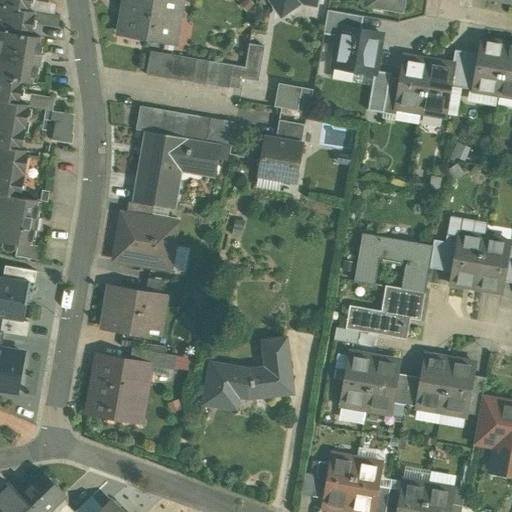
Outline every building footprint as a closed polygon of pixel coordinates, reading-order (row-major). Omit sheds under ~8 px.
[(0,0),(0,6),(29,12),(30,0),(0,0)] [(124,0),(119,34),(168,42),(172,17),(179,19),(181,0),(124,0)] [(271,0),(281,14),(299,2),(314,4),(314,0),(271,0)] [(402,0),(371,0),(371,4),(401,9),(402,0)] [(29,12),(0,6),(0,30),(31,36),(34,18),(35,13),(29,12)] [(363,17),(327,11),(323,35),(337,37),(339,27),(360,31),(363,17)] [(360,31),(339,27),(337,37),(332,67),(374,74),(375,75),(376,72),(381,41),(376,34),(360,31)] [(0,30),(0,77),(23,81),(33,83),(36,66),(42,67),(44,55),(38,54),(40,38),(31,36),(0,30)] [(506,44),(482,39),(479,54),(473,90),(473,91),(497,95),(506,44)] [(245,68),(233,66),(231,78),(258,82),(264,47),(249,44),(245,68)] [(511,44),(506,44),(497,95),(511,97),(511,44)] [(467,52),(455,50),(452,65),(453,65),(450,86),(461,88),(467,52)] [(162,53),(150,51),(146,75),(158,77),(162,53)] [(467,52),(461,88),(473,90),(479,54),(467,52)] [(173,55),(162,53),(158,77),(169,79),(173,55)] [(185,57),(173,55),(169,79),(181,81),(185,57)] [(197,59),(185,57),(181,81),(193,83),(197,59)] [(429,61),(405,57),(401,80),(396,108),(397,108),(420,112),(429,61)] [(209,61),(197,59),(193,83),(205,85),(209,61)] [(221,63),(209,61),(205,85),(217,87),(221,63)] [(452,65),(429,61),(420,112),(444,116),(450,86),(453,65),(452,65)] [(233,66),(221,63),(217,87),(229,89),(231,78),(233,66)] [(376,72),(375,75),(374,74),(367,111),(383,113),(389,78),(390,74),(376,72)] [(23,81),(0,77),(0,101),(19,104),(20,99),(23,81)] [(389,78),(383,113),(396,115),(397,108),(396,108),(401,80),(389,78)] [(302,88),(278,84),(276,95),(299,99),(302,88)] [(313,90),(302,88),(299,99),(297,111),(309,113),(313,90)] [(299,99),(276,95),(274,107),(297,111),(299,99)] [(19,104),(0,101),(0,194),(20,198),(28,151),(21,150),(27,117),(29,106),(19,104)] [(52,110),(29,106),(27,117),(51,121),(52,110)] [(152,108),(140,106),(136,130),(148,132),(152,108)] [(164,110),(152,108),(148,132),(160,134),(164,110)] [(176,112),(164,110),(160,134),(171,136),(176,112)] [(187,115),(176,112),(171,136),(183,138),(187,115)] [(199,117),(187,115),(183,138),(195,140),(199,117)] [(211,119),(199,117),(195,140),(207,142),(211,119)] [(223,121),(211,119),(207,142),(219,144),(223,121)] [(304,125),(279,120),(275,140),(301,144),(304,125)] [(235,123),(223,121),(219,144),(231,146),(235,123)] [(160,134),(148,132),(138,188),(172,194),(177,165),(214,172),(219,144),(207,142),(195,140),(183,138),(171,136),(160,134)] [(275,140),(265,138),(258,175),(296,182),(302,144),(275,140)] [(172,194),(138,188),(136,203),(155,206),(170,209),(172,194)] [(49,192),(43,191),(41,201),(48,203),(49,192)] [(20,198),(0,194),(0,241),(18,245),(30,247),(30,245),(33,229),(37,230),(39,218),(35,218),(38,201),(20,198)] [(136,203),(128,202),(125,215),(153,220),(155,206),(136,203)] [(125,215),(122,214),(114,261),(170,270),(178,224),(153,220),(125,215)] [(462,218),(454,217),(450,216),(449,215),(446,235),(447,235),(458,237),(459,233),(460,233),(461,228),(460,228),(462,218)] [(432,245),(362,233),(354,281),(375,285),(379,259),(406,264),(401,289),(424,293),(429,268),(433,245),(432,245)] [(460,233),(459,233),(458,237),(452,272),(450,284),(475,289),(484,237),(460,233)] [(458,237),(447,235),(445,242),(441,270),(452,272),(458,237)] [(509,242),(484,237),(475,289),(501,293),(503,282),(509,246),(509,242)] [(445,242),(433,240),(432,245),(433,245),(429,268),(441,270),(445,242)] [(30,247),(18,245),(16,256),(40,261),(42,247),(30,245),(30,247)] [(511,246),(509,246),(503,282),(511,283),(511,246)] [(31,283),(0,277),(0,318),(3,319),(24,322),(31,283)] [(172,282),(148,278),(145,292),(165,296),(164,297),(169,298),(172,282)] [(165,296),(145,292),(145,295),(126,291),(126,289),(110,286),(106,309),(102,328),(140,335),(143,320),(160,323),(164,297),(165,296)] [(401,289),(386,286),(381,311),(349,306),(346,328),(403,338),(406,318),(420,320),(424,293),(401,289)] [(24,322),(3,319),(1,333),(4,333),(27,337),(29,323),(24,322)] [(359,331),(335,327),(333,340),(357,344),(359,331)] [(286,338),(262,342),(266,373),(277,372),(276,363),(289,362),(286,338)] [(178,356),(132,348),(130,361),(151,365),(151,366),(175,370),(178,356)] [(0,389),(17,392),(24,354),(1,350),(0,350),(0,389)] [(374,357),(350,353),(341,404),(365,409),(374,357)] [(129,363),(119,361),(119,359),(98,355),(88,413),(109,417),(110,411),(111,411),(111,408),(126,411),(126,414),(142,417),(151,366),(151,365),(130,361),(129,363)] [(450,360),(425,356),(421,378),(416,407),(417,407),(441,411),(450,360)] [(399,362),(374,357),(365,409),(391,413),(397,374),(399,362)] [(475,365),(450,360),(441,411),(466,416),(473,376),(475,365)] [(266,373),(250,375),(243,374),(244,369),(211,363),(206,387),(219,390),(216,406),(237,410),(240,394),(249,395),(254,395),(255,398),(293,393),(289,362),(276,363),(277,372),(266,373)] [(409,376),(397,374),(392,404),(404,406),(409,376)] [(421,378),(409,376),(404,406),(417,408),(417,407),(416,407),(421,378)] [(484,378),(473,376),(466,414),(478,416),(481,400),(484,378)] [(511,405),(481,400),(478,416),(474,440),(500,445),(495,472),(511,475),(511,405)] [(356,460),(332,456),(325,499),(323,507),(348,511),(356,460)] [(382,464),(356,460),(348,511),(350,511),(373,511),(378,486),(382,464)] [(331,464),(318,462),(316,475),(312,497),(325,499),(331,464)] [(42,472),(18,494),(35,511),(46,511),(60,499),(64,495),(42,472)] [(316,475),(304,473),(300,495),(312,497),(316,475)] [(423,511),(428,486),(403,481),(401,490),(397,511),(423,511)] [(35,511),(18,494),(9,485),(0,494),(0,511),(35,511)] [(385,511),(389,488),(378,486),(373,511),(385,511)] [(453,490),(428,486),(423,511),(449,511),(451,504),(453,490)] [(397,511),(401,490),(389,488),(385,511),(397,511)] [(71,511),(60,499),(46,511),(71,511)] [(96,511),(120,511),(109,500),(96,511)]
